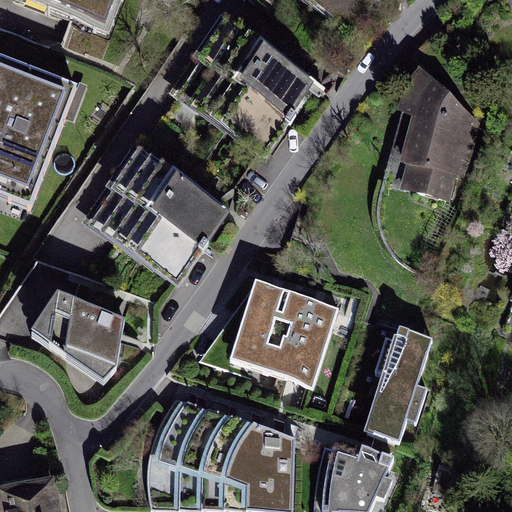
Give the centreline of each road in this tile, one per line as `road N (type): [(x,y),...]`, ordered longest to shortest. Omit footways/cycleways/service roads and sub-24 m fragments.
road 1 (residential): [(75,437),(100,431),(139,390),(384,47),(434,0)]
road 2 (residential): [(229,0),(41,256)]
